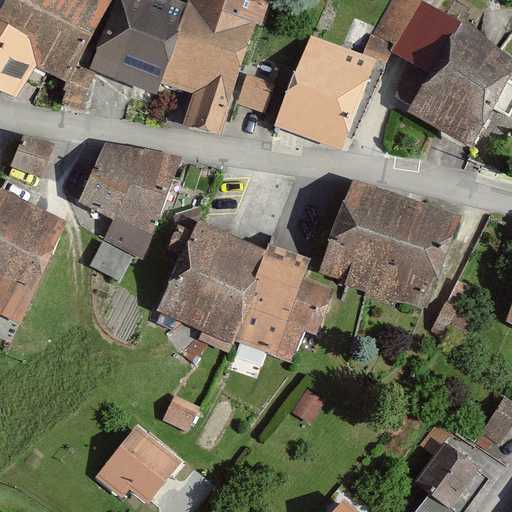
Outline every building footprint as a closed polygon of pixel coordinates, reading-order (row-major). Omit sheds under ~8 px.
[(0,0),(0,88),(52,0),(0,0)] [(122,5),(112,0),(52,0),(0,88),(0,90),(34,102),(46,80),(77,94),(96,70),(122,5)] [(190,6),(172,0),(125,0),(100,70),(176,103),(181,90),(207,22),(190,6)] [(274,26),(202,0),(192,0),(190,6),(207,22),(181,90),(209,103),(203,128),(234,137),(274,26)] [(202,0),(274,26),(283,0),(202,0)] [(485,14),(438,0),(396,0),(377,35),(414,61),(396,97),(430,110),(429,126),(490,155),(511,112),(511,61),(477,47),(485,14)] [(385,59),(318,40),(287,129),(354,150),(385,59)] [(280,116),(290,88),(279,84),(269,112),(280,116)] [(61,150),(23,141),(17,169),(55,178),(61,150)] [(0,178),(12,151),(0,145),(0,178)] [(89,204),(127,219),(152,158),(108,151),(89,204)] [(183,165),(152,158),(127,219),(163,234),(183,165)] [(470,223),(357,187),(330,273),(443,309),(470,223)] [(71,219),(6,190),(0,203),(0,318),(22,329),(71,219)] [(240,339),(273,253),(208,227),(174,313),(240,339)] [(279,240),(273,253),(240,339),(301,367),(316,330),(332,337),(351,291),(317,277),(325,259),(279,240)] [(442,319),(460,327),(476,286),(457,279),(442,319)] [(294,409),(312,420),(327,397),(309,386),(294,409)] [(205,416),(180,402),(168,419),(192,434),(205,416)] [(511,437),(511,409),(508,407),(486,437),(505,448),(511,437)] [(189,464),(138,428),(109,470),(160,506),(189,464)] [(417,511),(471,511),(464,507),(493,467),(453,440),(420,483),(431,492),(417,511)] [(371,511),(342,497),(334,511),(371,511)]
